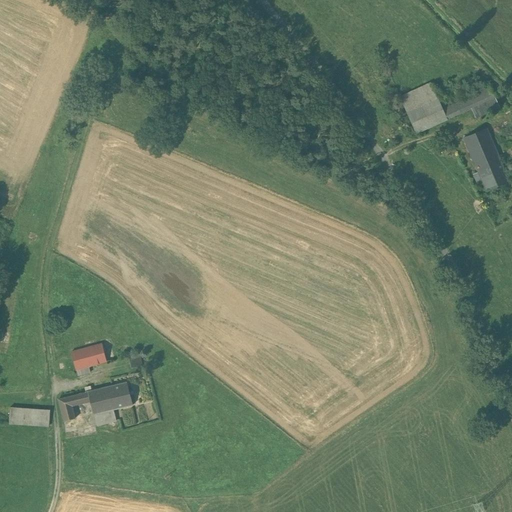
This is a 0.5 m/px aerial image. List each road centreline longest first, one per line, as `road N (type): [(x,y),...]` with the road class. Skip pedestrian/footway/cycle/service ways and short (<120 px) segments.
road 1 (unclassified): [(511,413),(479,321),(436,239),(262,0)]
road 2 (track): [(52,386),(43,288),(52,234),(88,115),(125,57)]
